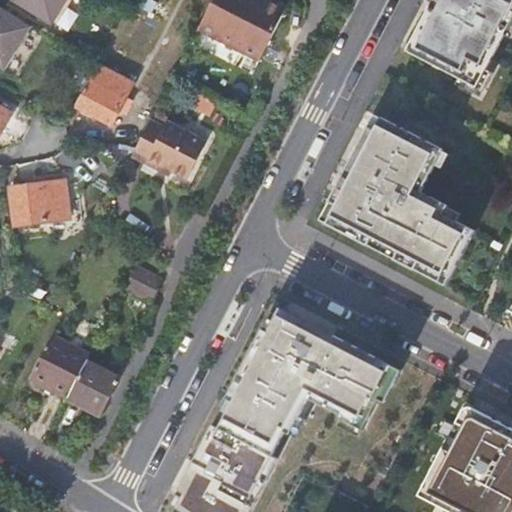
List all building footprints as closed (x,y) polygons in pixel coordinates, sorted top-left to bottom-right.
[(14,0),(13,2),(52,25),(67,0),(14,0)] [(286,8),(269,0),(212,0),(197,30),(259,61),(286,8)] [(432,0),(405,53),(412,57),(440,0),(432,0)] [(511,0),(440,0),(412,57),(475,89),(511,16),(511,0)] [(0,65),(6,69),(31,28),(0,8),(0,65)] [(132,83),(98,65),(96,68),(77,106),(112,123),(132,83)] [(0,133),(12,114),(0,107),(0,133)] [(373,118),(367,129),(374,133),(380,121),(373,118)] [(156,123),(150,120),(131,155),(159,170),(162,166),(172,171),(187,179),(206,142),(167,121),(164,127),(156,123)] [(442,152),(380,121),(374,133),(367,129),(366,129),(327,205),(334,208),(325,227),(367,249),(371,240),(398,254),(393,262),(413,273),(418,265),(449,281),(473,234),(442,217),(447,208),(420,194),(442,152)] [(69,219),(64,181),(11,188),(17,226),(69,219)] [(325,227),(334,208),(327,205),(318,223),(325,227)] [(371,240),(367,249),(393,262),(398,254),(371,240)] [(157,277),(168,255),(147,244),(125,287),(152,301),(162,280),(157,277)] [(418,265),(413,273),(445,289),(449,281),(418,265)] [(400,372),(274,307),(169,508),(174,511),(249,511),(277,459),(271,456),(284,431),(289,434),(308,398),(340,415),(338,417),(363,430),(387,383),(393,385),(400,372)] [(511,315),(507,313),(502,319),(511,324),(511,315)] [(68,396),(86,361),(90,354),(53,335),(30,377),(68,396)] [(118,377),(86,361),(68,396),(99,412),(118,377)] [(461,412),(459,417),(416,496),(447,511),(511,511),(511,429),(508,428),(478,413),(473,410),(469,409),(468,409),(465,409),(463,410),(461,412)]
